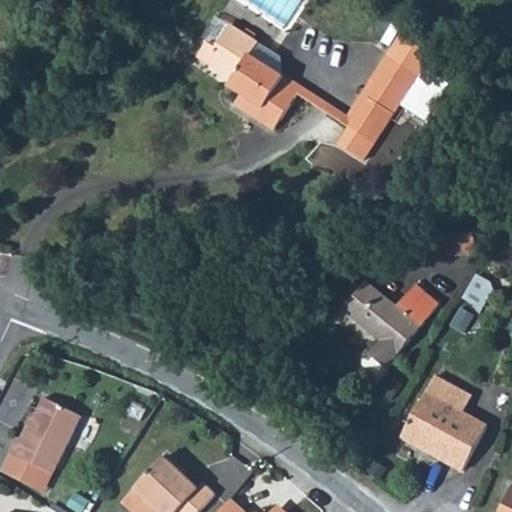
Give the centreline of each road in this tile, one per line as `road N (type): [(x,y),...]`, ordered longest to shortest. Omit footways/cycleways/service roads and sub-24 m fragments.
road 1 (tertiary): [(369,511),(218,397),(17,306)]
road 2 (unknown): [(1,301),(20,253),(74,203),(114,189),(202,187),(333,117)]
